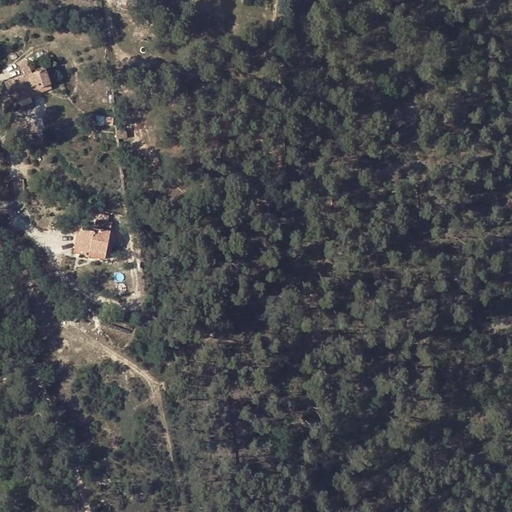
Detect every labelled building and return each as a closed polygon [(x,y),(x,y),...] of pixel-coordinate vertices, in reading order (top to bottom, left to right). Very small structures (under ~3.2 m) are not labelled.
[(18,62),(22,74),(30,71),(26,59),(18,62)] [(39,85),(49,81),(44,66),(30,71),(22,74),(4,80),(11,99),(29,92),(26,86),(38,81),(39,85)] [(26,86),(29,92),(50,84),(49,81),(39,85),(38,81),(26,86)] [(122,131),(113,131),(114,141),(123,140),(122,131)] [(106,253),(111,221),(94,219),(92,230),(80,228),(77,249),(106,253)]
